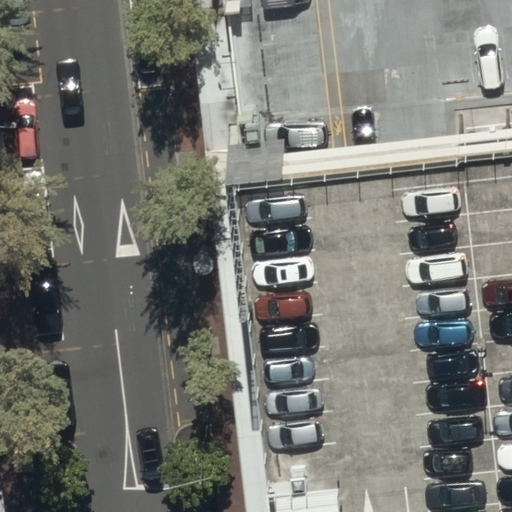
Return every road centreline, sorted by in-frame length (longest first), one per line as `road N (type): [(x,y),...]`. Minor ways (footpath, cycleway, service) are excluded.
road 1 (residential): [(128,511),(73,0)]
road 2 (unknown): [(509,511),(466,58)]
